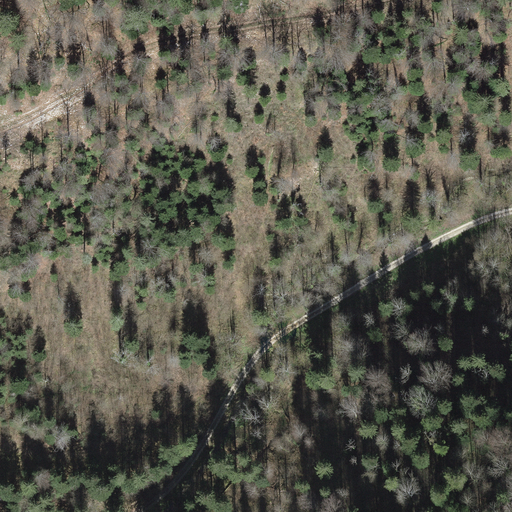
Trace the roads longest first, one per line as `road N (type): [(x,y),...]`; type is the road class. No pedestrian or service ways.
road 1 (track): [(138,511),(185,470),(277,338),(416,252),(511,211)]
road 2 (track): [(0,130),(158,41),(378,0)]
road 3 (track): [(233,511),(321,309)]
